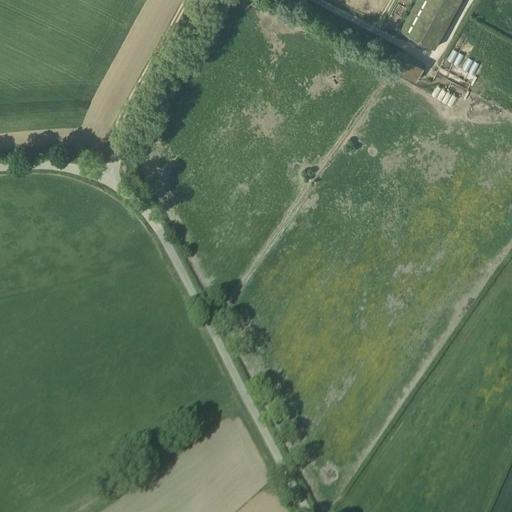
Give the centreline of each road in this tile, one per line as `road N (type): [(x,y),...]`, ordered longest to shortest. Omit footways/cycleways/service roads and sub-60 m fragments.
road 1 (unclassified): [(310,511),(155,222),(140,200),(104,176)]
road 2 (track): [(472,0),(434,61),(300,0)]
road 3 (unclassified): [(104,176),(203,0)]
